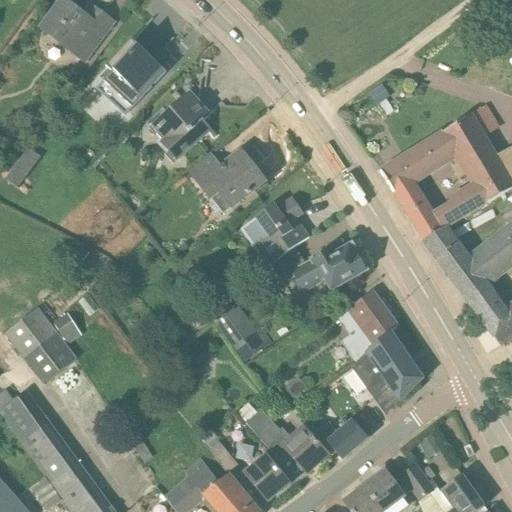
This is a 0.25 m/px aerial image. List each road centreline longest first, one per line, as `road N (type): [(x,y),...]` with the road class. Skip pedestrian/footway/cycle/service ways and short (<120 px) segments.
road 1 (secondary): [(475,379),(311,119),(205,0)]
road 2 (residential): [(300,511),(475,379)]
road 3 (track): [(325,109),(477,0)]
